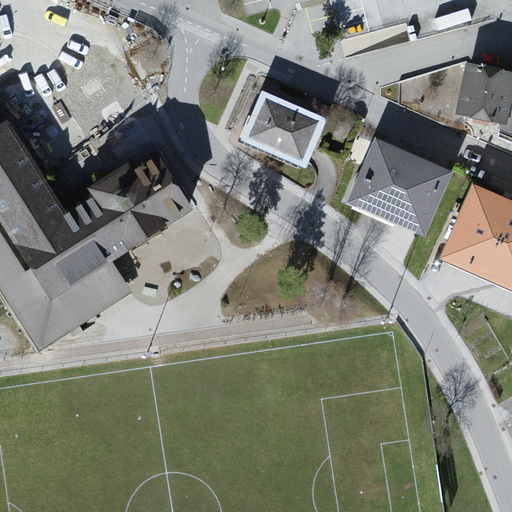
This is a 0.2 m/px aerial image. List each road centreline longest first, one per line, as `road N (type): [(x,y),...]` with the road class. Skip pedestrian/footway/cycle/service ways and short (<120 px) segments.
road 1 (residential): [(198,36),(190,89),(201,150),(323,230),(447,348),(511,504)]
road 2 (residential): [(198,36),(511,169)]
